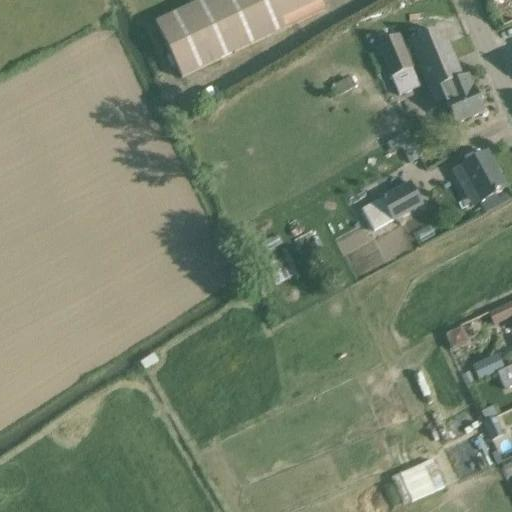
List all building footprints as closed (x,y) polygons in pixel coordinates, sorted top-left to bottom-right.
[(205,0),(158,25),(179,68),(184,78),(325,10),(319,0),(205,0)] [(511,0),(491,0),(503,27),(511,23),(511,0)] [(443,44),(437,30),(408,42),(428,92),(439,87),(444,99),(455,125),(483,113),(472,87),(468,89),(463,77),(463,78),(448,42),(443,44)] [(398,37),(378,45),(398,97),(418,89),(398,37)] [(406,133),(390,143),(394,150),(411,141),(406,133)] [(459,166),(479,202),(486,214),(511,200),(508,194),(498,199),(495,193),(506,187),(486,151),(459,166)] [(410,183),(362,210),(374,232),(422,205),(410,183)] [(511,318),(511,302),(488,314),(494,327),(511,318)] [(461,329),(445,336),(452,352),(468,345),(461,329)] [(478,380),(502,369),(496,356),(472,366),(478,380)] [(511,387),(511,366),(497,374),(505,391),(511,387)] [(498,415),(493,406),(481,412),(486,421),(498,415)] [(492,442),(503,436),(495,419),(484,424),(492,442)] [(404,506),(421,498),(444,489),(432,461),(410,470),(410,471),(392,479),(404,506)]
